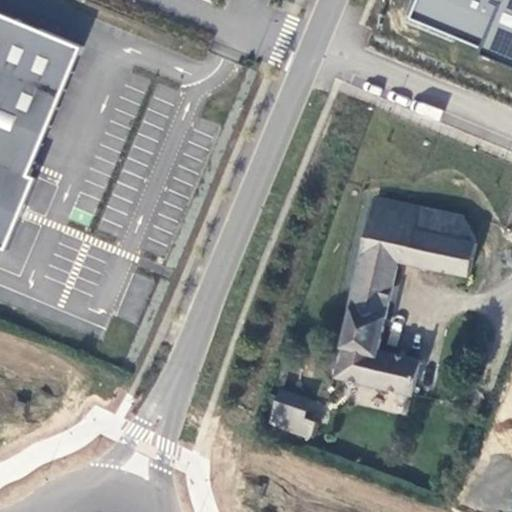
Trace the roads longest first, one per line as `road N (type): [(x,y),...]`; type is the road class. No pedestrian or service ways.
road 1 (tertiary): [(310,53),(128,494)]
road 2 (unclassified): [(310,53),(511,131)]
